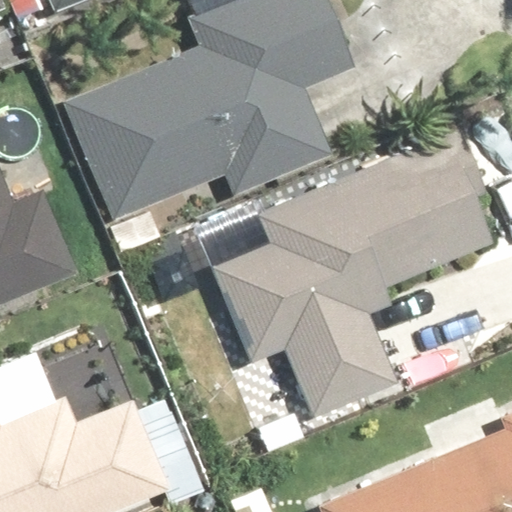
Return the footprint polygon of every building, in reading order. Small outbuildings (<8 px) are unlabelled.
[(35,0),(45,20),(90,0),(35,0)] [(83,103),(43,121),(91,224),(210,170),(223,200),(318,156),(289,91),(338,69),(306,0),(246,0),(72,79),(83,103)] [(432,136),(251,213),(263,243),(199,270),(241,366),(267,355),(293,417),(382,379),(356,318),(385,305),(377,286),(478,243),(432,136)] [(0,293),(81,259),(52,191),(0,213),(0,212),(0,293)] [(0,511),(101,511),(161,486),(100,343),(12,381),(1,355),(0,354),(0,511)] [(498,432),(308,511),(511,511),(511,411),(493,420),(498,432)]
